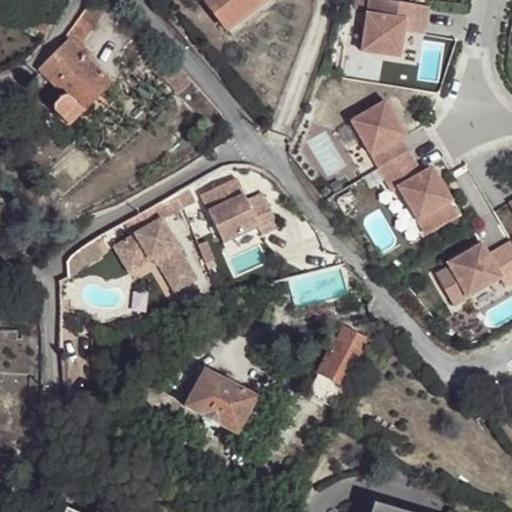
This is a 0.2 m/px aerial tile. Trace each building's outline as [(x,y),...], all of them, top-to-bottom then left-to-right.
[(200,0),(228,35),(272,0),(200,0)] [(425,7),(380,0),(366,0),(359,52),(397,58),(401,31),(403,21),(423,24),(425,7)] [(86,7),(71,33),(83,47),(106,8),(86,7)] [(423,24),(403,21),(401,31),(421,34),(423,24)] [(65,38),(69,43),(85,58),(91,54),(83,47),(71,33),(65,38)] [(69,43),(40,70),(67,96),(69,99),(82,112),(111,84),(85,58),(69,43)] [(193,84),(177,67),(170,74),(185,91),(193,84)] [(69,99),(67,96),(64,98),(55,105),(53,111),(69,126),(84,112),(82,112),(69,99)] [(384,102),(350,122),(377,170),(408,152),(401,139),(405,137),(384,102)] [(421,175),(408,152),(377,170),(391,193),(398,189),(426,236),(457,219),(448,204),(451,203),(432,169),(421,175)] [(231,170),(219,176),(228,192),(239,186),(231,170)] [(219,176),(196,188),(222,238),(255,222),(259,228),(274,220),(256,185),(242,193),(239,186),(228,192),(219,176)] [(160,201),(125,221),(132,235),(122,241),(136,266),(154,256),(168,280),(190,268),(161,218),(168,215),(160,201)] [(136,266),(122,241),(113,246),(127,271),(136,266)] [(450,269),(436,277),(454,308),(501,281),(505,288),(511,283),(511,246),(511,244),(488,257),(482,246),(448,266),(450,269)] [(197,278),(190,268),(168,280),(173,292),(197,278)] [(334,340),(316,370),(343,385),(360,353),(334,340)] [(256,398),(205,370),(185,408),(203,418),(201,421),(216,429),(218,426),(236,435),(256,398)]
